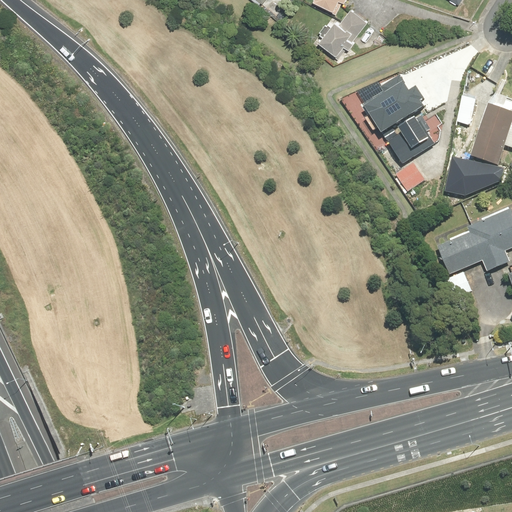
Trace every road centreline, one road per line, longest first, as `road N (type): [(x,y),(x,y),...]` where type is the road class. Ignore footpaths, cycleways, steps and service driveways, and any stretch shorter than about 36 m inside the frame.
road 1 (motorway): [(12,0),(116,96),(188,208)]
road 2 (motorway): [(188,208),(225,257),(288,378),(307,392),(357,399)]
road 3 (primary): [(0,499),(231,431)]
road 4 (motorway): [(188,208),(231,431)]
road 5 (motorway): [(0,361),(72,511)]
road 6 (secondary): [(357,399),(511,363)]
road 7 (secondary): [(379,435),(231,476)]
road 8 (secondary): [(511,394),(379,435)]
road 9 (motorway): [(379,435),(272,511)]
road 10 (secondary): [(231,431),(357,399)]
road 11 (primary): [(231,476),(112,511)]
